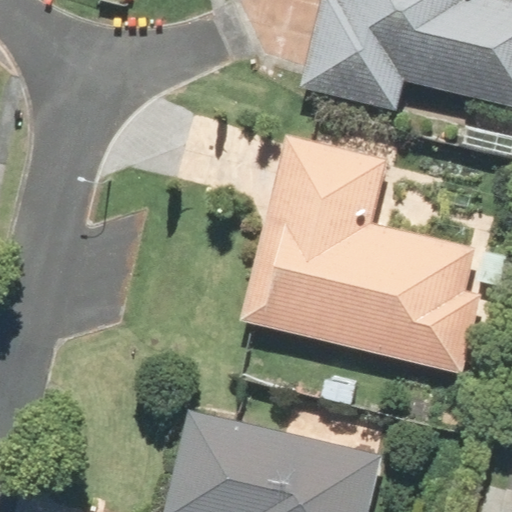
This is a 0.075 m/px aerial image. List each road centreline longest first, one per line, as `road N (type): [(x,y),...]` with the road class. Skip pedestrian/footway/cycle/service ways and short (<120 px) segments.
road 1 (residential): [(78,78),(0,395)]
road 2 (residential): [(207,43),(78,78)]
